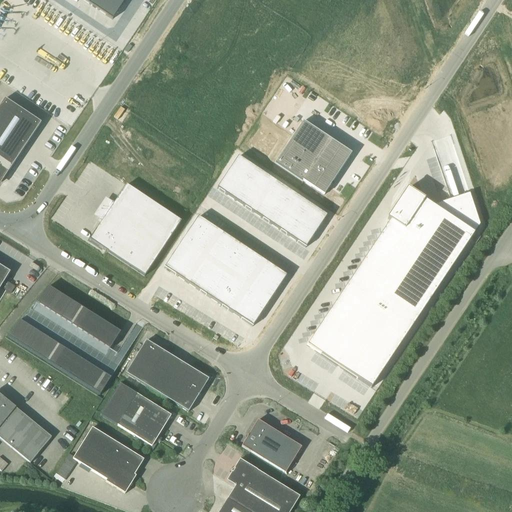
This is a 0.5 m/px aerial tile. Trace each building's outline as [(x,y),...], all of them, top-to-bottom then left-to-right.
[(80,0),(112,21),(125,0),(80,0)] [(293,0),(291,5),(302,12),(310,0),(293,0)] [(312,0),(310,0),(302,12),(314,20),(323,7),(312,0)] [(0,105),(0,183),(1,183),(41,124),(4,100),(0,105)] [(351,156),(303,124),(275,166),(323,198),(351,156)] [(238,158),(216,190),(234,202),(255,170),(238,158)] [(255,170),(234,202),(252,213),(273,182),(255,170)] [(273,182),(252,213),(270,225),(291,193),(273,182)] [(101,223),(89,241),(144,277),(180,223),(126,186),(113,204),(101,223)] [(373,247),(306,346),(370,389),(479,226),(469,194),(432,207),(424,201),(423,200),(407,190),(387,219),(386,220),(387,220),(389,222),(374,246),(373,245),(372,247),(373,247)] [(291,193),(270,225),(287,237),(308,205),(291,193)] [(308,205),(287,237),(305,249),(326,217),(308,205)] [(198,218),(181,244),(203,258),(220,233),(198,218)] [(220,233),(203,258),(225,273),(242,248),(220,233)] [(181,244),(164,269),(186,284),(203,258),(181,244)] [(242,248),(225,273),(247,288),(264,262),(242,248)] [(203,258),(186,284),(208,298),(225,273),(203,258)] [(264,262),(247,288),(269,302),(286,277),(264,262)] [(0,267),(0,288),(9,273),(0,267)] [(225,273),(208,298),(230,313),(247,288),(225,273)] [(9,285),(5,291),(10,294),(14,288),(9,285)] [(39,306),(42,308),(53,290),(50,288),(46,285),(35,303),(39,306)] [(247,288),(230,313),(252,328),(269,302),(247,288)] [(42,308),(48,311),(59,294),(53,290),(42,308)] [(48,311),(53,315),(64,297),(59,294),(48,311)] [(53,315),(59,318),(70,301),(64,297),(53,315)] [(59,318),(64,322),(75,305),(70,301),(59,318)] [(64,322),(70,325),(81,308),(75,305),(64,322)] [(70,325),(75,329),(87,312),(81,308),(70,325)] [(75,329),(81,332),(92,315),(87,312),(75,329)] [(81,332),(87,336),(98,319),(92,315),(81,332)] [(87,336),(92,340),(103,323),(98,319),(87,336)] [(15,343),(25,326),(19,322),(17,324),(16,326),(8,339),(15,343)] [(95,341),(98,343),(109,326),(106,325),(103,323),(92,340),(95,341)] [(31,329),(25,326),(15,343),(20,346),(31,329)] [(101,345),(103,347),(114,330),(112,328),(109,326),(98,343),(101,345)] [(36,333),(31,329),(20,346),(25,349),(36,333)] [(120,333),(114,330),(103,347),(109,350),(120,333)] [(42,336),(36,333),(25,349),(31,353),(42,336)] [(47,339),(42,336),(31,353),(36,356),(47,339)] [(52,343),(47,339),(36,356),(42,360),(52,343)] [(125,374),(152,391),(188,413),(208,380),(146,342),(125,374)] [(58,346),(52,343),(42,360),(47,363),(58,346)] [(63,350),(58,346),(47,363),(52,367),(63,350)] [(69,353),(63,350),(52,367),(58,370),(69,353)] [(74,356),(69,353),(58,370),(63,373),(74,356)] [(79,360),(74,356),(63,373),(69,377),(79,360)] [(85,363),(79,360),(69,377),(74,380),(85,363)] [(90,367),(85,363),(74,380),(79,384),(90,367)] [(96,370),(90,367),(79,384),(85,387),(96,370)] [(101,374),(96,370),(85,387),(90,390),(101,374)] [(110,379),(101,374),(90,390),(99,396),(110,379)] [(170,417),(119,385),(100,416),(133,437),(132,439),(152,451),(163,433),(161,432),(170,417)] [(51,438),(0,396),(0,440),(29,464),(51,438)] [(52,406),(58,415),(73,405),(67,396),(52,406)] [(284,474),(300,448),(266,427),(257,421),(241,447),(250,453),(284,474)] [(63,464),(56,475),(65,481),(75,464),(76,463),(106,481),(105,483),(124,495),(135,477),(134,476),(143,461),(91,429),(73,458),(69,455),(63,464)] [(226,500),(219,511),(290,511),(299,498),(245,464),(239,460),(236,464),(226,482),(235,487),(226,500)]
